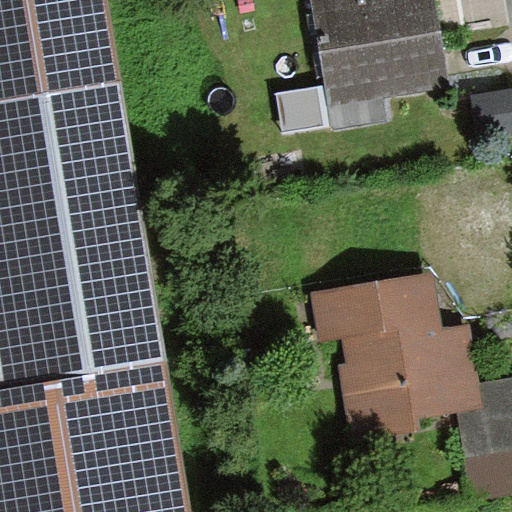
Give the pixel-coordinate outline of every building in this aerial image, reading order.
[(0,0),(0,96),(115,78),(102,0),(0,0)] [(316,0),(329,94),(437,80),(426,0),(316,0)] [(0,511),(182,511),(115,78),(0,96),(0,511)] [(429,278),(314,295),(323,350),(340,347),(353,433),(455,418),(473,415),(468,383),(458,320),(436,323),(429,278)] [(511,375),(468,383),(473,415),(455,418),(472,500),(511,496),(511,375)]
